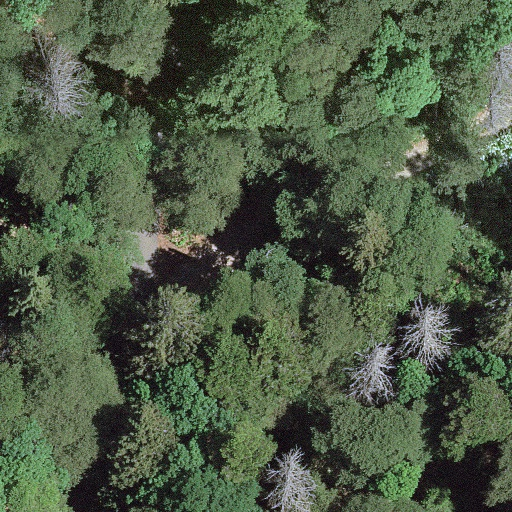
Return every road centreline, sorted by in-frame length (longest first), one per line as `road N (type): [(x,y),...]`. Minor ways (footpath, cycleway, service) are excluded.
road 1 (unclassified): [(84,511),(132,367),(159,115),(200,0)]
road 2 (track): [(133,354),(266,245),(511,114)]
